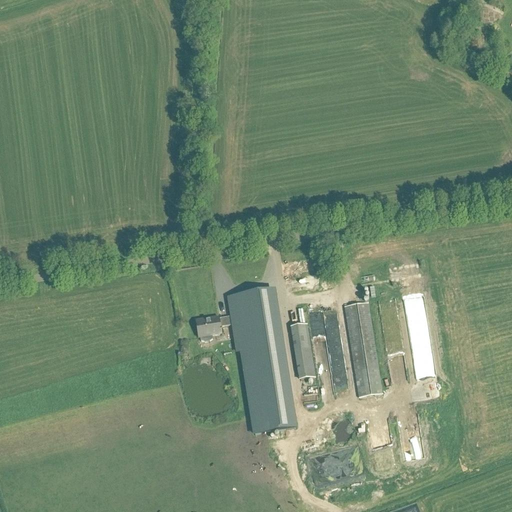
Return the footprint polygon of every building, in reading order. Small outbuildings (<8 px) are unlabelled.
[(391,284),(420,279),(418,265),(389,270),(391,284)] [(229,301),(231,319),(233,328),(237,355),(239,355),(241,354),(247,391),(255,439),(295,433),(287,385),(273,294),(229,301)] [(368,306),(345,310),(360,401),(383,397),(368,306)] [(219,319),(196,323),(199,341),(200,341),(201,344),(205,345),(210,344),(213,343),(212,339),(222,338),(221,330),(233,328),(231,319),(220,321),(219,319)] [(307,327),(291,330),(290,330),(298,383),(315,381),(307,327)] [(347,420),(344,418),(343,417),(338,417),(333,417),(329,420),(326,423),(324,427),(323,432),(324,436),(326,440),(329,444),(333,446),(338,446),(343,446),(347,444),(350,440),(352,436),(353,432),(352,427),(350,423),(347,420)]
